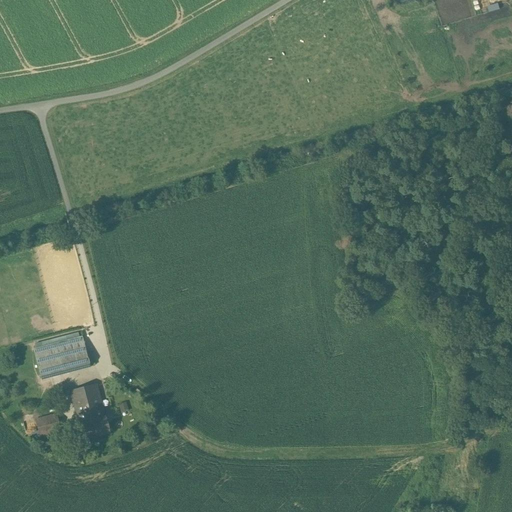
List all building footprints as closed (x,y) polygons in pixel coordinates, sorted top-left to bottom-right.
[(82,337),(41,348),(49,378),(90,367),(82,337)] [(87,355),(92,366),(96,364),(92,353),(87,355)] [(79,424),(103,418),(94,380),(69,386),(79,424)] [(124,414),(129,412),(125,402),(120,404),(124,414)] [(54,415),(37,416),(38,435),(55,435),(54,415)] [(79,424),(78,424),(82,440),(91,438),(91,440),(100,438),(100,435),(109,433),(105,417),(103,418),(79,424)]
